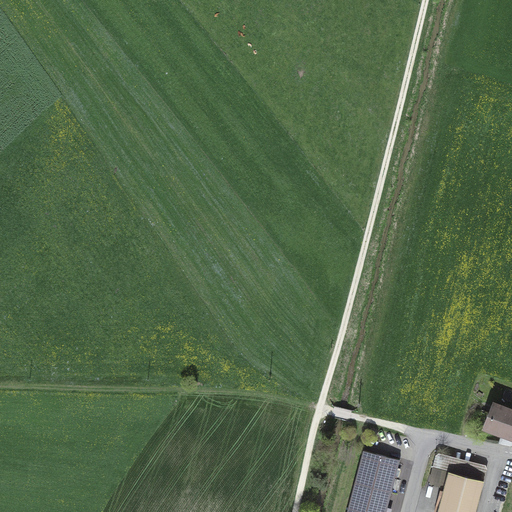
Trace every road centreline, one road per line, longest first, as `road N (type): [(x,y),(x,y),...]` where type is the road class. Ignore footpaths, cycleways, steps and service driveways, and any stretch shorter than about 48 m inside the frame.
road 1 (track): [(320,408),(426,0)]
road 2 (track): [(320,408),(226,390),(0,387)]
